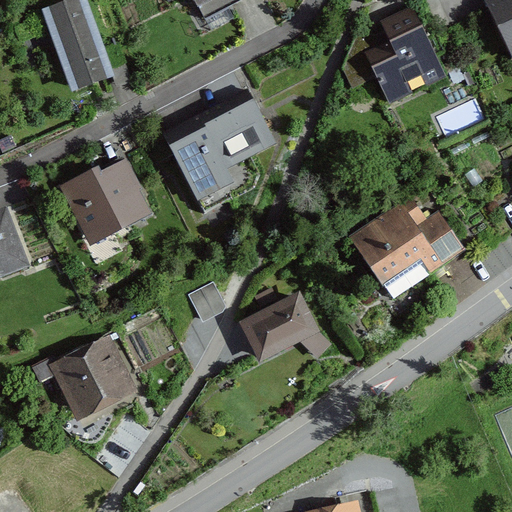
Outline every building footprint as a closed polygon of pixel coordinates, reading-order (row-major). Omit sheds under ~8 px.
[(77,0),(49,10),(77,88),(108,77),(89,24),(91,23),(87,11),(84,12),(79,0),(77,0)] [(195,0),(204,18),(233,3),(231,0),(195,0)] [(511,53),(511,0),(506,0),(487,9),(511,58),(511,57),(511,55),(511,54),(511,53)] [(426,83),(423,76),(440,68),(412,8),(381,23),(390,42),(379,47),(374,36),(358,30),(343,68),(348,79),(372,68),(388,101),(426,83)] [(105,47),(117,78),(131,73),(119,42),(105,47)] [(241,152),(244,158),(274,142),(248,91),(164,134),(205,213),(205,211),(231,198),(233,199),(215,165),(241,152)] [(447,134),(486,117),(477,97),(439,114),(447,134)] [(124,218),(128,224),(149,213),(137,190),(139,189),(125,162),(100,175),(97,169),(62,188),(74,211),(77,209),(90,235),(124,218)] [(400,204),(351,237),(349,236),(379,280),(380,279),(393,298),(430,273),(435,277),(444,270),(442,266),(465,250),(439,211),(416,226),(400,202),(400,204)] [(0,272),(1,275),(24,266),(4,212),(0,213),(0,272)] [(226,306),(213,282),(188,294),(201,319),(226,306)] [(298,298),(245,324),(261,357),(299,338),(318,356),(329,344),(314,330),(298,298)] [(33,369),(40,383),(47,379),(53,392),(68,385),(83,415),(106,404),(103,399),(126,387),(106,346),(60,369),(55,358),(33,369)] [(32,511),(14,483),(0,491),(0,511),(32,511)]
